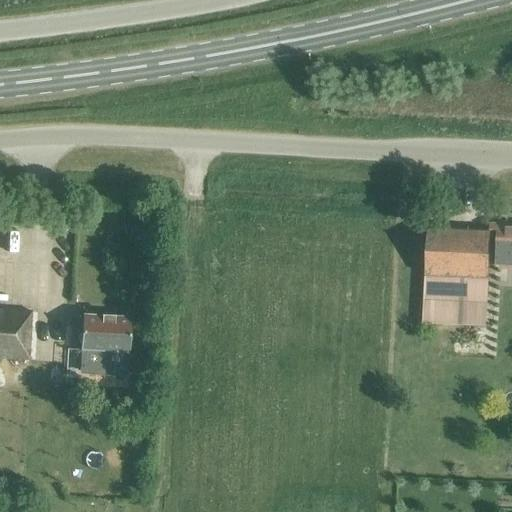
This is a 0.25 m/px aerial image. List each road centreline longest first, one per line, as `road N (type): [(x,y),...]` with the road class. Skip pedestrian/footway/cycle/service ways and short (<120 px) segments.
road 1 (unclassified): [(0,141),(98,135),(511,159)]
road 2 (primary): [(0,85),(266,48),(478,0)]
road 3 (unclassified): [(0,30),(224,0)]
